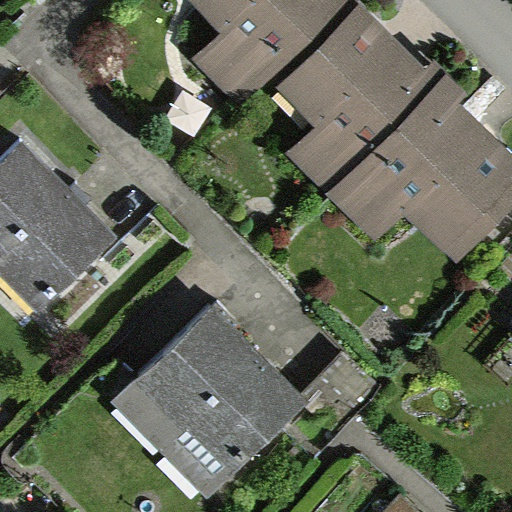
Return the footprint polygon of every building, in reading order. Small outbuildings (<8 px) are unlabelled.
[(235,91),(331,0),(205,0),(226,21),(196,49),(235,91)] [(326,181),(440,72),(370,0),(350,0),(277,70),(316,111),(286,139),(326,181)] [(511,146),(440,72),(326,181),(371,227),(403,196),(454,248),(511,192),(511,146)] [(118,223),(22,128),(0,149),(0,265),(38,303),(118,223)] [(300,400),(208,306),(113,399),(205,493),(300,400)] [(426,511),(403,491),(384,511),(426,511)]
